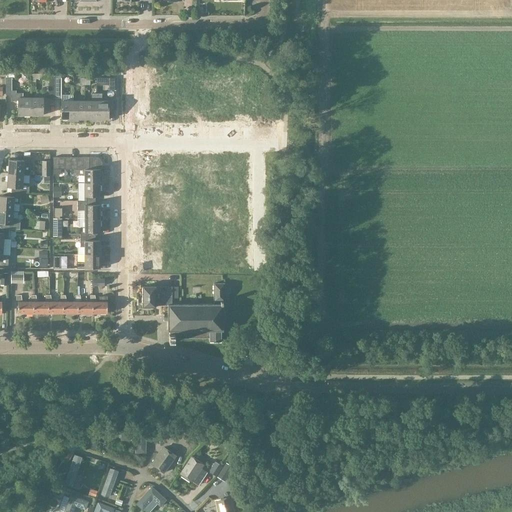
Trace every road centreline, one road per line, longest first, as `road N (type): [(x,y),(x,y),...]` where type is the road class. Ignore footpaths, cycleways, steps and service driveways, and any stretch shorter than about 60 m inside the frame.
road 1 (tertiary): [(511,389),(266,386),(121,348)]
road 2 (residential): [(0,24),(254,24),(263,0)]
road 3 (residential): [(121,348),(121,142)]
road 4 (residential): [(121,142),(258,143)]
road 5 (residential): [(258,269),(258,143)]
road 6 (tertiary): [(0,348),(121,348)]
road 7 (residential): [(121,142),(0,142)]
